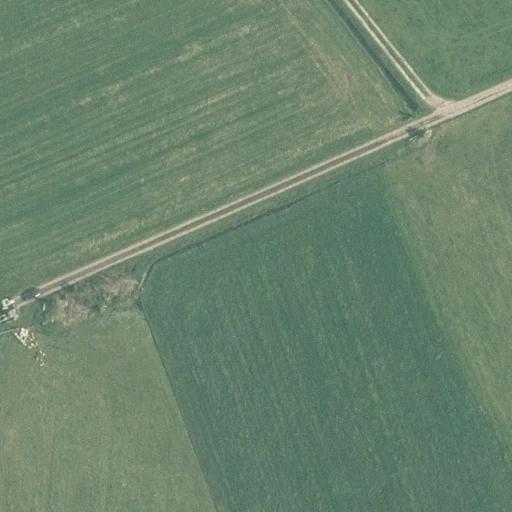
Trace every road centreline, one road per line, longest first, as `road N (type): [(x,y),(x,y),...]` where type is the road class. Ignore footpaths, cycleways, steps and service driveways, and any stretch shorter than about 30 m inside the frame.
road 1 (track): [(0,310),(511,84)]
road 2 (track): [(350,0),(442,113)]
